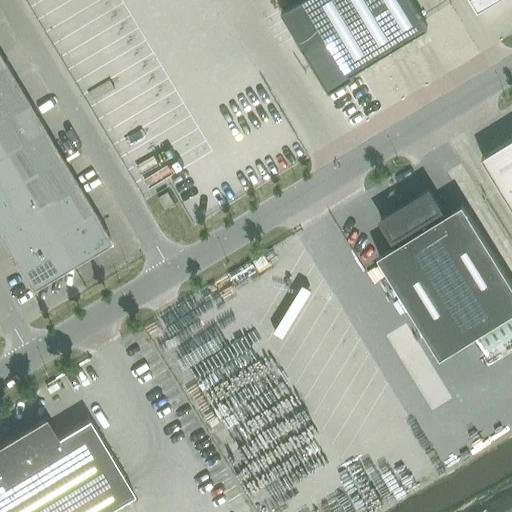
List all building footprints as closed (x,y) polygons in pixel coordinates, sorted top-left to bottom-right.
[(297,0),(282,9),(330,89),(355,75),(352,71),(428,26),(412,0),(297,0)] [(472,0),(478,10),(494,0),(472,0)] [(0,236),(31,289),(112,240),(0,53),(0,236)] [(360,87),(375,82),(371,68),(356,73),(360,87)] [(511,137),(483,156),(511,203),(511,137)] [(429,189),(380,218),(393,238),(394,237),(397,242),(377,254),(435,352),(511,305),(511,284),(463,203),(443,215),(440,210),(441,209),(429,189)] [(159,197),(165,208),(175,203),(168,191),(159,197)] [(0,446),(0,466),(2,470),(0,471),(0,511),(102,511),(134,493),(89,418),(55,438),(44,420),(0,446)]
